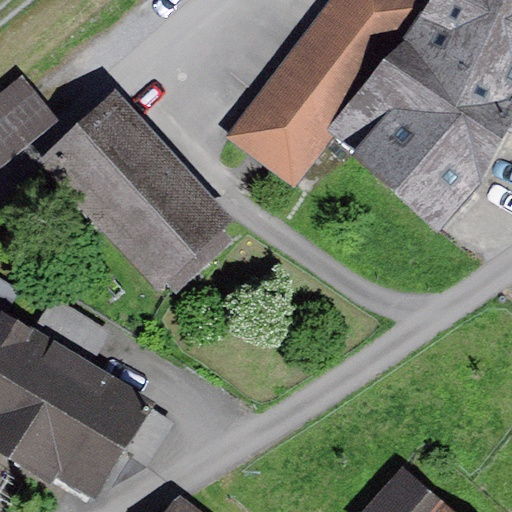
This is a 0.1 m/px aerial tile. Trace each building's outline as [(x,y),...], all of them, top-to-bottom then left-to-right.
[(424,0),(334,0),(232,139),(295,186),(334,134),(390,57),(430,4),(424,0)] [(390,57),(507,134),(511,124),(511,0),(432,0),(430,4),(390,57)] [(507,134),(390,57),(334,134),(357,150),(352,153),(437,231),(483,182),(507,134)] [(0,169),(60,120),(24,77),(0,96),(0,169)] [(227,229),(236,220),(123,95),(48,163),(159,284),(168,276),(181,290),(236,240),(227,229)] [(0,279),(0,307),(8,313),(21,291),(0,279)] [(97,497),(153,402),(92,366),(110,335),(50,300),(34,328),(8,313),(0,307),(0,440),(2,441),(97,497)] [(457,511),(406,468),(367,511),(457,511)] [(205,511),(181,493),(165,511),(205,511)]
